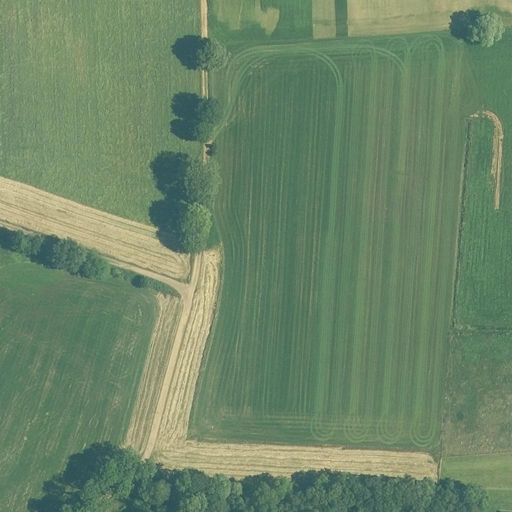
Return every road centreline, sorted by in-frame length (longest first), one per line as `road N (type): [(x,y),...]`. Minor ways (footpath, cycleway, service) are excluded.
road 1 (track): [(191,290),(205,192),(204,0)]
road 2 (track): [(191,290),(141,464),(87,511)]
road 3 (track): [(0,224),(191,290)]
